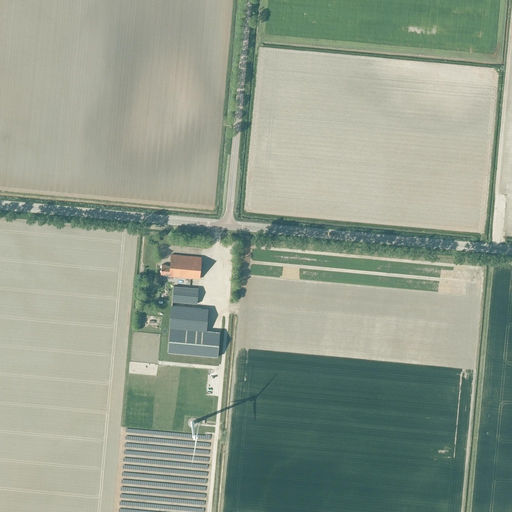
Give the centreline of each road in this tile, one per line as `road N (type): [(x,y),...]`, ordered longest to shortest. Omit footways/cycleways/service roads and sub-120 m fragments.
road 1 (tertiary): [(511,251),(225,226)]
road 2 (tertiary): [(225,226),(246,0)]
road 3 (tertiary): [(225,226),(0,204)]
